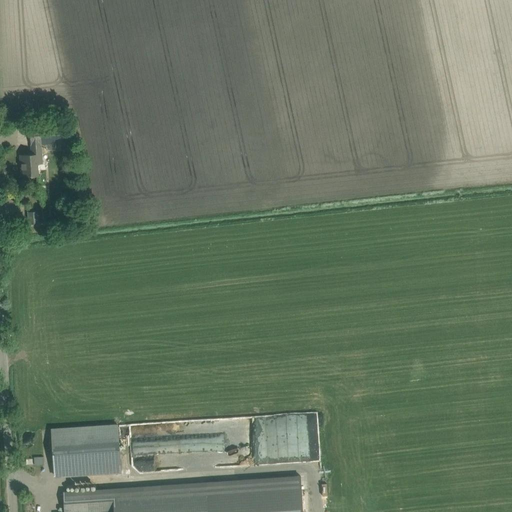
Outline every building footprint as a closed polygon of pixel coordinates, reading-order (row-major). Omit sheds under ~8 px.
[(32,154),(21,155),(21,161),(20,161),(21,169),(22,169),(22,176),(43,175),(41,145),(32,145),(32,154)] [(29,224),(40,223),(39,211),(28,212),(29,224)] [(318,443),(317,412),(294,412),(294,422),(307,421),(307,429),(308,429),(308,432),(311,432),(312,443),(318,443)] [(118,425),(52,429),(55,476),(121,472),(118,425)] [(299,453),(238,453),(238,461),(299,461),(299,453)] [(302,511),(301,476),(64,492),(65,511),(302,511)]
